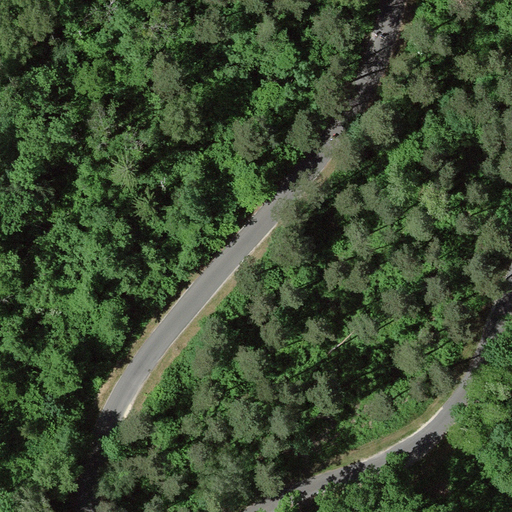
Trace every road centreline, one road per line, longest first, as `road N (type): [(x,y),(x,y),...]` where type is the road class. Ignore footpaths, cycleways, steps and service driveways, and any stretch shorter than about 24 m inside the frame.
road 1 (unclassified): [(398,0),(347,117),(133,379),(104,435),(86,511)]
road 2 (residential): [(258,511),(374,466),(432,433),(473,379),(511,287)]
